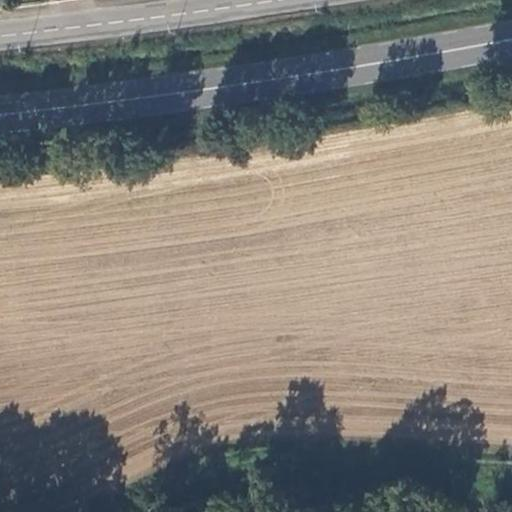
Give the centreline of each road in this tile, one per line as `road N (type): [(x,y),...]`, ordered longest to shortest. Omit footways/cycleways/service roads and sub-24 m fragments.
road 1 (primary): [(0,116),(511,40)]
road 2 (tertiary): [(280,0),(0,37)]
